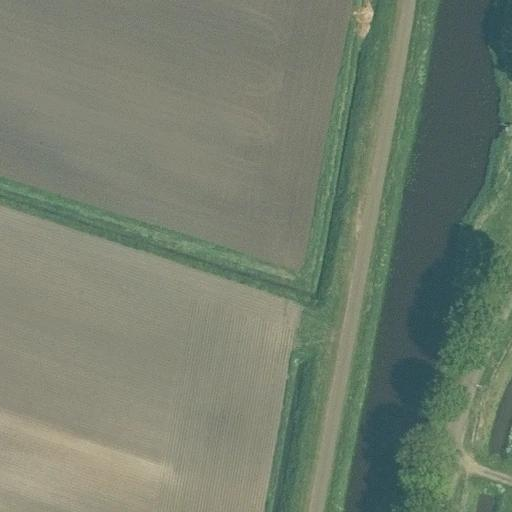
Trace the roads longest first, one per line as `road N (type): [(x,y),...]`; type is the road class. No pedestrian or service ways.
road 1 (unclassified): [(317,511),(407,0)]
road 2 (unclassified): [(439,511),(464,398),(511,290)]
